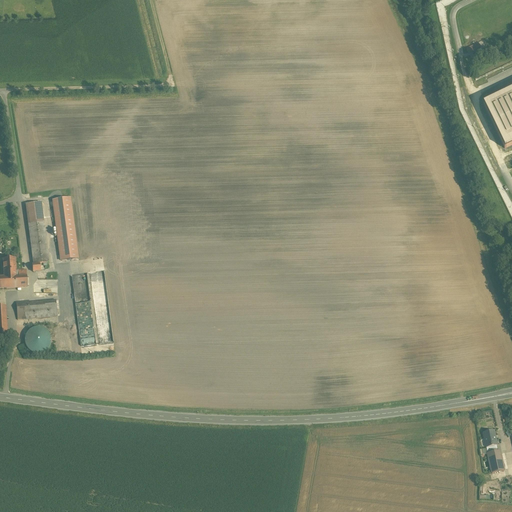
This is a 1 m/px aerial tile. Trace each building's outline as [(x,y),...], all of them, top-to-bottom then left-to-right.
[(478,43),(466,49),(468,53),(480,47),(478,43)] [(483,52),(474,57),(475,60),(485,56),(483,52)] [(511,95),(489,107),(496,122),(495,123),(497,127),(499,126),(506,141),(511,138),(511,95)] [(71,199),(53,201),(61,261),(78,259),(71,199)] [(41,203),(26,205),(28,224),(44,222),(41,203)] [(44,222),(28,224),(34,265),(49,262),(44,222)] [(15,259),(3,259),(4,277),(16,276),(15,259)] [(45,264),(32,265),(33,272),(40,271),(40,270),(45,269),(45,264)] [(16,276),(4,277),(0,276),(0,288),(27,287),(26,270),(18,271),(19,276),(16,276)] [(47,273),(38,274),(38,285),(35,285),(35,294),(44,294),(44,296),(50,296),(50,294),(46,294),(47,277),(49,277),(49,275),(47,275),(47,273)] [(56,301),(31,303),(31,301),(21,302),(22,308),(24,307),(26,319),(58,316),(56,301)] [(21,302),(16,303),(18,320),(26,319),(24,307),(22,308),(21,302)] [(107,337),(111,336),(109,326),(97,327),(98,341),(107,340),(107,337)] [(23,329),(25,353),(48,351),(46,327),(23,329)] [(494,432),(483,434),(486,448),(497,445),(494,432)] [(501,454),(488,457),(492,474),(504,471),(501,454)]
